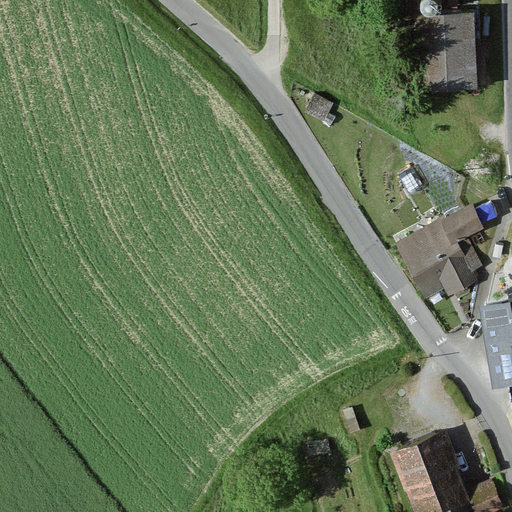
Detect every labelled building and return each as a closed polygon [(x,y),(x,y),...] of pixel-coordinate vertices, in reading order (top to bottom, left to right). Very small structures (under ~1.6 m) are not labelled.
[(471,45),(471,16),(413,18),(414,91),(488,89),(487,45),(471,45)] [(334,103),(314,94),(305,112),(324,122),(334,103)] [(477,231),(465,206),(392,243),(422,303),(442,293),(444,298),(476,282),(455,242),(477,231)] [(511,384),(511,301),(472,309),(487,390),(511,384)] [(354,431),(349,413),(340,415),(346,433),(354,431)] [(458,511),(463,510),(437,433),(380,452),(401,511),(458,511)] [(324,457),(322,444),(303,446),(305,460),(324,457)] [(486,511),(497,508),(488,482),(461,491),(468,511),(486,511)]
